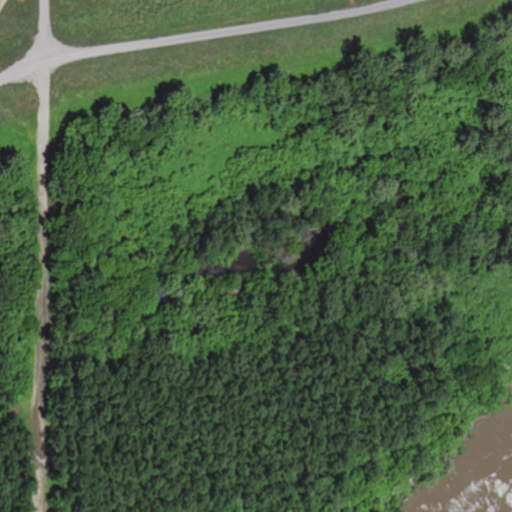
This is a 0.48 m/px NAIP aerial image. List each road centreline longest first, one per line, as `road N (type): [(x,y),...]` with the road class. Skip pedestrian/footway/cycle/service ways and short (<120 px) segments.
road 1 (track): [(0,76),(29,61),(402,0)]
road 2 (track): [(46,176),(40,511)]
road 3 (track): [(46,0),(46,176)]
